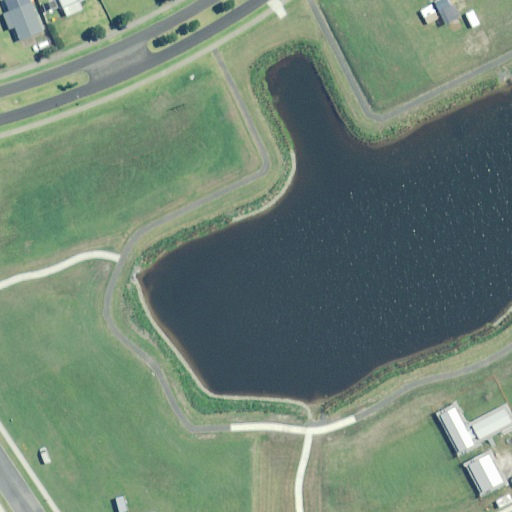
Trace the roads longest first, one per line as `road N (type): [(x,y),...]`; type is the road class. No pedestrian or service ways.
road 1 (residential): [(258,0),(170,52),(0,117)]
road 2 (residential): [(0,91),(127,43),(205,0)]
